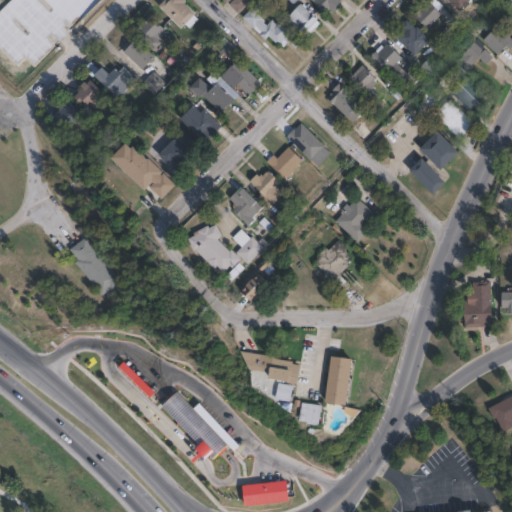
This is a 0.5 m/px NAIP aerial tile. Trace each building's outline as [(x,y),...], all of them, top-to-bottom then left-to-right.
[(199,19),(190,28),(186,24),(182,28),(160,6),(166,0),(185,0),(187,2),(186,3),(196,14),(195,15),(199,19)] [(248,0),(251,2),(240,14),(230,4),(234,0),(248,0)] [(339,0),(341,2),(332,11),(326,6),(322,10),(314,2),(316,0),(339,0)] [(433,0),(439,0),(445,5),(440,10),(443,14),(428,29),(414,14),(428,0),(429,0),(431,2),(433,0)] [(263,7),(258,12),(264,19),(262,20),(267,25),(273,20),(278,25),(282,22),(288,28),(290,26),(296,33),(293,35),(302,44),(296,49),(289,42),(285,46),(282,43),(279,46),(269,36),(266,40),(244,18),(253,8),(254,9),(259,3),(263,7)] [(302,3),(303,4),(304,4),(307,7),(306,8),(309,11),(310,10),(312,11),(311,13),(313,15),(314,13),(315,15),(314,16),(318,19),(318,20),(321,23),(308,36),(304,33),(303,34),(301,32),(302,32),(294,24),(293,25),(290,23),(291,22),(288,18),(292,13),(290,12),(293,10),(294,11),(297,8),(296,7),(299,4),(300,5),(302,3)] [(150,18),(157,25),(159,23),(167,31),(159,40),(162,43),(154,51),(135,32),(150,18)] [(408,19),(416,28),(418,26),(420,29),(422,28),(424,30),(423,31),(432,40),(416,55),(398,38),(405,30),(401,26),(408,19)] [(463,31),(451,42),(442,32),(453,22),(463,31)] [(511,38),(511,41),(498,55),(484,41),(499,25),(511,38)] [(156,57),(144,70),(125,52),(137,39),(156,57)] [(475,42),(494,58),(488,65),(479,57),(468,71),(458,62),(475,42)] [(388,43),(403,58),(399,63),(409,73),(414,68),(422,77),(414,86),(410,82),(403,90),(371,58),(378,51),(377,50),(382,45),(384,47),(388,43)] [(204,58),(217,71),(208,79),(200,70),(199,71),(195,67),(204,58)] [(262,84),(250,95),(228,72),(239,61),(262,84)] [(91,62),(100,70),(103,67),(110,74),(116,68),(132,84),(126,91),(118,99),(95,76),(93,77),(84,69),(91,62)] [(373,94),(369,98),(350,79),(363,65),(378,79),(376,81),(379,83),(370,91),(373,94)] [(167,84),(155,96),(143,84),(154,72),(167,84)] [(487,93),(470,111),(451,93),(468,75),(487,93)] [(201,78),(212,89),(223,78),(240,95),(222,113),(203,95),(201,98),(191,88),(201,78)] [(92,80),(109,97),(93,113),(83,104),(82,105),(75,97),(83,88),(81,86),(86,81),(88,84),(92,80)] [(337,87),(342,91),(346,87),(363,104),(357,110),(362,116),(355,123),(350,119),(349,120),(327,97),(337,87)] [(437,101),(424,115),(415,106),(428,93),(437,101)] [(451,100),(476,124),(469,131),(460,140),(442,122),(444,120),(438,114),(442,110),(441,109),(443,107),(447,102),(448,103),(451,100)] [(70,102),(83,115),(69,129),(63,124),(59,128),(49,118),(54,113),(57,116),(61,111),(59,110),(63,106),(64,108),(70,102)] [(220,123),(203,141),(188,126),(205,109),(220,123)] [(199,146),(177,168),(171,162),(168,165),(159,156),(184,131),(199,146)] [(460,152),(442,171),(427,156),(421,149),(439,131),(453,145),(460,152)] [(126,143),(131,149),(134,146),(148,160),(149,159),(163,172),(160,175),(161,176),(163,173),(175,185),(162,199),(150,188),(154,184),(152,183),(145,191),(111,158),(126,143)] [(289,147),(304,161),(299,166),(300,167),(287,180),(267,162),(274,155),(278,159),(289,147)] [(447,183),(435,195),(411,171),(423,159),(447,183)] [(270,171),(282,182),(278,186),(283,190),(281,192),(283,195),(275,204),(264,194),(262,195),(258,191),(259,189),(251,182),(258,175),(260,177),(262,174),(264,176),(268,172),(269,173),(270,171)] [(263,207),(247,224),(234,211),(238,206),(231,199),(242,187),(263,207)] [(357,197),(375,213),(365,225),(370,230),(359,243),(335,222),(344,212),(342,210),(347,204),(349,206),(357,197)] [(217,225),(223,236),(219,240),(231,252),(233,250),(242,260),(233,268),(231,266),(224,273),(219,268),(216,270),(197,249),(196,251),(190,239),(196,236),(195,233),(209,226),(210,228),(217,225)] [(243,229),(252,239),(254,237),(265,249),(248,265),(244,261),(245,259),(242,256),(241,257),(238,255),(238,254),(238,253),(243,248),(234,238),(243,229)] [(123,284),(112,292),(110,290),(104,295),(76,262),(80,260),(71,249),(85,238),(123,284)] [(348,249),(346,251),(352,257),(347,262),(350,265),(342,274),(344,276),(342,277),(346,281),(339,289),(334,284),(333,285),(324,276),(326,273),(316,263),(319,260),(317,258),(326,248),(329,251),(339,240),(348,249)] [(498,281),(484,281),(484,264),(498,264),(498,281)] [(268,295),(262,301),(258,297),(253,303),(241,291),(252,279),(252,278),(258,272),(272,285),(265,292),(268,295)] [(484,280),(484,282),(491,282),(492,324),(485,324),(485,327),(467,328),(466,302),(472,302),(471,282),(480,282),(480,280),(484,280)] [(511,293),(511,311),(510,311),(510,309),(503,309),(503,293),(511,293)] [(302,366),(299,385),(298,385),(270,381),(272,374),(251,371),(241,352),(243,352),(260,355),(276,357),(276,360),(294,362),(293,365),(301,366),(302,366)] [(354,360),(348,407),(326,404),(332,358),(354,360)] [(294,386),(292,402),(278,400),(280,384),(294,386)] [(229,446),(215,460),(164,406),(179,393),(229,446)] [(511,429),(504,433),(496,419),(495,420),(489,409),(511,396),(511,429)] [(323,406),(320,426),(301,423),(304,404),(323,406)] [(288,481),(291,502),(247,508),(245,495),(234,493),(236,486),(244,488),(244,486),(288,481)]
